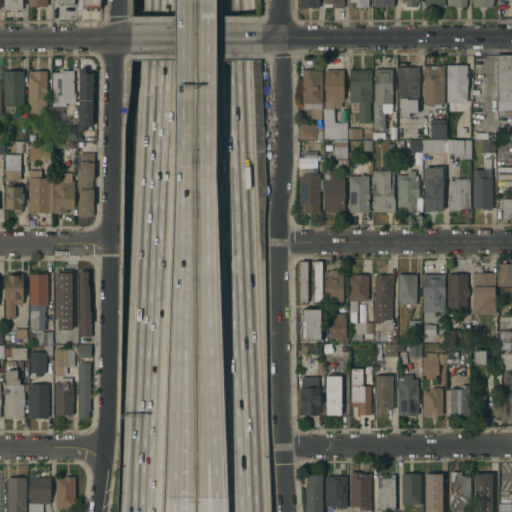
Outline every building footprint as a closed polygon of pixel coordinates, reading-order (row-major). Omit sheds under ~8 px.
[(3,9),(3,0),(21,0),(22,8),(3,9)] [(511,55),(511,115),(496,115),(496,55),(511,55)] [(446,64),(467,64),(467,101),(446,101),(446,64)] [(423,65),(444,65),(444,103),(441,103),(441,107),(433,107),(433,103),(423,103),(423,65)] [(79,66),(85,67),(85,71),(92,72),(92,125),(84,125),(84,130),(78,130),(79,66)] [(397,66),(419,66),(419,98),(410,98),(410,101),(406,101),(406,98),(397,98),(397,66)] [(302,68),(315,68),(315,70),(322,70),(322,101),(322,108),(321,108),(321,118),(310,118),(310,107),(303,107),(303,102),(302,102),(302,68)] [(373,103),(374,103),(374,68),(392,68),(392,80),(393,80),(393,90),(392,90),(392,102),(383,102),(383,110),(384,110),(384,128),(382,128),(382,130),(377,130),(377,128),(373,128),(373,103)] [(3,69),(23,69),(23,104),(3,104),(3,69)] [(28,74),(29,74),(29,69),(46,69),(46,104),(44,104),(44,111),(29,111),(29,104),(28,104),(28,74)] [(52,69),(74,69),(74,92),(75,92),(75,102),(66,102),(66,105),(52,106),(52,69)] [(324,69),(343,69),(343,100),(340,100),(340,108),(333,108),(333,121),(346,121),(346,138),(323,138),(323,108),(324,108),(324,100),(324,69)] [(350,69),(371,69),(371,101),(370,101),(370,122),(358,122),(358,101),(349,101),(350,69)] [(421,113),(428,113),(428,118),(444,118),(444,122),(445,122),(445,137),(421,137),(421,132),(431,132),(431,123),(428,123),(429,127),(421,128),(421,127),(421,114),(421,113)] [(414,127),(413,114),(421,114),(421,127),(414,127)] [(299,138),(299,125),(299,122),(316,122),(316,138),(299,138)] [(76,125),(76,139),(61,139),(61,125),(76,125)] [(42,127),(51,127),(51,138),(42,138),(42,127)] [(361,127),(361,138),(348,138),(348,127),(361,127)] [(446,140),(470,139),(470,158),(462,158),(462,154),(454,154),(454,152),(446,152),(446,140)] [(482,139),(495,139),(495,151),(482,151),(482,139)] [(322,140),(322,152),(306,152),(306,140),(322,140)] [(335,140),(346,140),(347,157),(345,157),(346,159),(335,159),(335,156),(335,140)] [(363,140),(371,140),(371,149),(363,149),(363,140)] [(421,151),(410,151),(410,140),(421,140),(421,151)] [(421,152),(421,151),(421,140),(446,140),(446,152),(421,152)] [(14,142),(27,141),(27,150),(25,150),(25,151),(15,151),(14,142)] [(42,141),(52,141),(52,147),(51,162),(42,162),(42,141)] [(80,151),(94,151),(93,178),(92,178),(92,188),(93,188),(93,215),(79,215),(80,151)] [(4,153),(20,153),(20,179),(5,179),(4,153)] [(491,208),(490,208),(490,210),(482,210),(482,208),(481,208),(481,206),(480,207),(475,207),(474,207),(472,207),(472,169),(483,169),(483,157),(491,157),(491,177),(491,208)] [(423,167),(441,167),(441,165),(444,165),(444,177),(442,177),(442,179),(443,179),(443,188),(442,188),(442,209),(424,210),(423,167)] [(299,177),(298,177),(298,171),(300,171),(300,167),(315,167),(315,172),(319,172),(319,211),(303,211),(303,209),(301,209),(301,205),(299,205),(299,177)] [(373,169),(377,169),(377,167),(390,167),(390,169),(393,169),(393,185),(394,185),(394,211),(373,211),(373,169)] [(397,174),(398,174),(398,168),(408,168),(408,170),(415,170),(415,174),(417,174),(417,179),(418,179),(418,195),(421,195),(421,210),(404,210),(404,206),(397,206),(397,174)] [(323,178),(324,178),(324,169),(338,169),(338,176),(344,176),(344,212),(333,212),(333,211),(329,211),(329,210),(325,210),(325,208),(323,208),(323,178)] [(53,172),(71,172),(71,180),(73,180),(73,208),(66,208),(66,212),(53,212),(53,172)] [(348,175),(368,174),(369,211),(349,211),(348,175)] [(28,176),(49,177),(48,212),(28,212),(28,176)] [(448,206),(447,206),(447,195),(448,182),(449,179),(453,179),(453,177),(470,178),(469,208),(460,208),(460,211),(448,211),(448,206)] [(4,185),(21,185),(21,191),(23,191),(23,202),(21,202),(21,211),(14,211),(14,208),(4,208),(4,185)] [(502,197),(511,197),(511,218),(506,218),(506,221),(502,221),(502,197)] [(299,261),(307,261),(307,264),(308,264),(308,267),(307,267),(307,293),(309,293),(309,296),(307,296),(307,301),(299,301),(299,261)] [(313,297),(312,297),(312,294),(313,294),(313,267),(312,267),(312,265),(313,265),(313,261),(321,261),(321,301),(313,301),(313,297)] [(497,285),(497,262),(510,262),(511,262),(511,285),(510,285),(497,285)] [(323,270),(329,270),(329,269),(347,268),(347,307),(324,308),(323,270)] [(79,270),(87,270),(87,284),(89,284),(89,310),(91,310),(91,335),(79,335),(79,270)] [(53,271),(73,271),(73,283),(74,283),(74,293),(73,293),(73,305),(53,305),(53,271)] [(4,272),(23,273),(22,298),(22,303),(14,303),(14,316),(5,316),(5,299),(4,299),(4,272)] [(29,304),(28,304),(29,272),(47,272),(47,304),(45,304),(45,309),(44,309),(44,315),(45,315),(45,323),(44,323),(44,329),(29,329),(29,304)] [(423,272),(445,272),(444,311),(423,311),(423,272)] [(472,272),(495,272),(495,312),(472,312),(472,272)] [(368,299),(357,300),(357,309),(356,309),(356,321),(371,321),(371,332),(361,332),(362,339),(351,339),(351,332),(354,332),(354,321),(349,321),(349,274),(353,274),(353,273),(368,273),(368,299)] [(372,289),(373,289),(373,274),(385,274),(385,273),(393,273),(394,283),(392,283),(392,300),(384,300),(384,310),(386,310),(386,318),(378,318),(378,322),(372,322),(372,289)] [(397,273),(416,273),(416,300),(415,300),(415,303),(409,303),(409,306),(406,306),(406,303),(399,303),(399,300),(397,300),(397,273)] [(467,273),(467,285),(467,297),(467,307),(454,307),(454,308),(446,308),(446,273),(467,273)] [(301,308),(320,308),(320,339),(308,339),(308,337),(301,337),(301,308)] [(331,341),(332,310),(346,310),(346,341),(331,341)] [(408,319),(421,319),(421,332),(408,332),(408,319)] [(67,323),(76,323),(76,334),(68,334),(67,323)] [(423,323),(435,323),(435,332),(442,332),(442,341),(434,341),(434,339),(423,339),(423,323)] [(26,327),(26,337),(14,337),(14,327),(26,327)] [(397,329),(396,342),(385,342),(385,328),(397,329)] [(470,341),(459,341),(447,341),(447,328),(459,329),(459,331),(463,331),(463,329),(470,329),(470,341)] [(498,341),(498,330),(510,329),(510,343),(498,343),(498,341)] [(46,345),(46,344),(36,344),(36,333),(40,333),(40,330),(52,330),(52,345),(46,345)] [(90,356),(77,356),(77,345),(78,343),(90,343),(90,345),(90,356)] [(383,355),(383,344),(396,343),(396,355),(383,355)] [(421,343),(421,355),(408,355),(408,343),(421,343)] [(446,351),(447,351),(447,344),(453,344),(453,351),(457,351),(457,362),(446,362),(446,351)] [(313,345),(320,345),(320,354),(312,353),(313,345)] [(11,359),(11,355),(4,356),(4,347),(10,347),(10,346),(26,346),(26,359),(11,359)] [(54,348),(74,348),(74,366),(62,366),(62,373),(54,373),(54,348)] [(473,349),(485,349),(485,364),(473,364),(473,349)] [(30,350),(45,350),(45,372),(41,372),(41,376),(34,376),(34,372),(29,372),(30,350)] [(422,355),(426,355),(426,351),(437,351),(437,355),(438,355),(438,352),(445,352),(445,363),(439,362),(439,359),(438,359),(438,374),(435,374),(435,377),(425,377),(425,374),(421,374),(422,355)] [(78,361),(90,361),(90,409),(88,409),(88,417),(78,417),(78,361)] [(363,366),(372,366),(372,374),(363,374),(363,366)] [(4,383),(5,383),(5,369),(17,369),(17,378),(19,378),(19,383),(23,383),(23,417),(4,417),(4,383)] [(350,369),(362,369),(362,384),(350,384),(350,369)] [(375,375),(391,374),(391,409),(387,409),(387,415),(375,415),(375,375)] [(398,414),(398,401),(397,401),(397,385),(398,378),(399,378),(399,374),(403,374),(403,378),(417,378),(417,388),(418,388),(418,402),(417,414),(398,414)] [(300,386),(301,386),(301,375),(318,375),(318,386),(320,386),(319,413),(300,413),(300,386)] [(325,375),(340,375),(340,389),(343,389),(343,399),(340,399),(341,413),(326,413),(325,375)] [(54,381),(73,381),(73,401),(72,401),(72,414),(54,414),(54,381)] [(29,383),(48,383),(48,417),(29,417),(29,383)] [(460,387),(460,384),(469,384),(469,414),(450,414),(450,387),(460,387)] [(349,386),(369,386),(368,417),(357,417),(357,412),(348,412),(349,386)] [(442,414),(430,414),(430,413),(423,413),(423,390),(429,390),(429,388),(430,388),(430,386),(442,386),(442,414)] [(483,425),(471,425),(471,400),(484,400),(483,425)] [(349,471),(360,471),(360,473),(370,473),(370,509),(359,509),(359,505),(350,506),(349,471)] [(451,471),(461,471),(461,475),(470,475),(470,501),(468,501),(468,511),(459,511),(459,505),(451,505),(451,471)] [(401,472),(420,472),(420,503),(401,504),(401,472)] [(423,475),(430,475),(430,472),(441,472),(442,509),(423,509),(423,475)] [(473,511),(474,505),(473,505),(473,474),(483,474),(483,472),(486,472),(495,472),(495,482),(492,482),(492,505),(483,505),(483,511),(473,511)] [(322,503),(323,503),(323,511),(305,511),(305,484),(307,484),(308,473),(322,473),(322,503)] [(377,474),(381,474),(381,477),(390,477),(390,474),(394,473),(395,509),(377,509),(377,474)] [(55,476),(63,476),(63,475),(74,475),(74,508),(65,508),(65,507),(55,507),(55,476)] [(325,475),(346,475),(346,507),(336,507),(336,505),(325,505),(325,475)] [(7,511),(7,476),(26,476),(26,511),(7,511)] [(50,476),(50,497),(49,497),(49,502),(41,502),(41,511),(28,511),(28,501),(29,501),(29,498),(28,498),(28,476),(50,476)]
